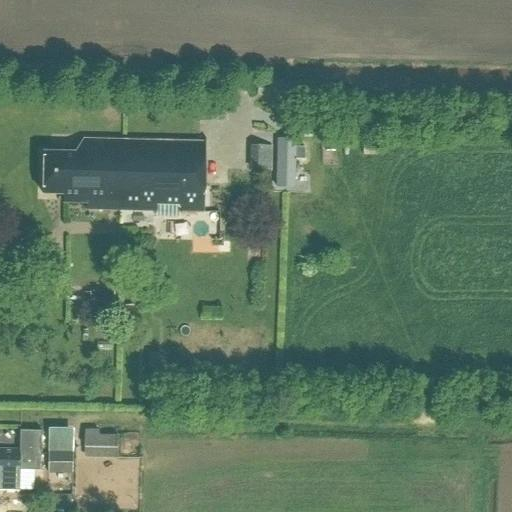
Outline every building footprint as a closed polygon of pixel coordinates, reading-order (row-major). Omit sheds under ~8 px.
[(277,140),(276,188),(290,188),(294,188),(295,141),(292,141),(277,140)] [(121,212),(122,143),(84,142),(65,155),(44,154),(43,196),(64,197),(64,205),(87,206),(87,211),(121,212)] [(121,212),(157,212),(157,204),(179,205),(179,213),(203,213),(204,145),(122,143),(121,212)] [(267,169),(267,145),(248,144),(247,169),(267,169)] [(105,292),(105,308),(114,308),(114,292),(105,292)] [(148,354),(148,370),(158,370),(158,354),(148,354)] [(41,459),(42,434),(20,433),(20,453),(0,452),(0,473),(19,474),(19,471),(39,472),(40,459),(41,459)] [(83,437),(83,449),(116,450),(117,438),(83,437)]
